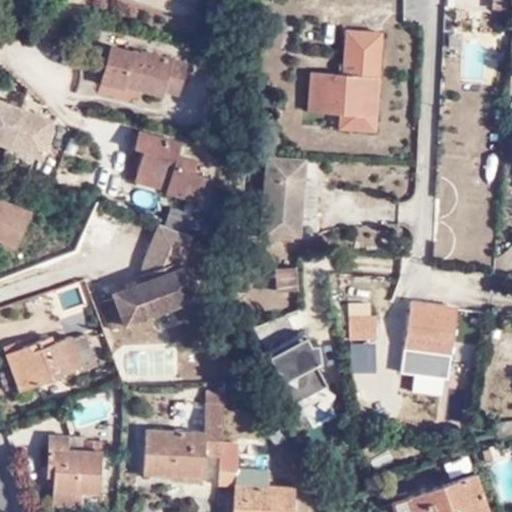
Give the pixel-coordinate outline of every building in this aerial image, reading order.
[(345,59),(379,61),(382,30),(347,27),(345,59)] [(499,79),(498,31),(466,31),(466,80),(499,79)] [(186,62),(139,49),(138,53),(109,45),(99,81),(121,88),(123,84),(160,94),(161,89),(177,93),(186,62)] [(374,114),(379,61),(345,59),(343,71),(310,70),(308,107),(339,109),(374,114)] [(0,140),(7,143),(20,106),(0,98),(0,140)] [(50,126),(49,116),(20,106),(7,143),(40,155),(50,126)] [(374,114),(339,109),(338,124),(373,126),(374,114)] [(180,140),(138,129),(133,147),(142,150),(135,172),(168,180),(165,192),(196,200),(203,174),(192,171),(195,158),(177,154),(180,140)] [(266,152),(264,173),(301,176),(302,154),(266,152)] [(297,231),(298,215),(300,193),(301,176),(264,173),(261,234),(280,235),(281,230),(297,231)] [(300,193),(298,215),(313,216),(314,194),(300,193)] [(30,209),(0,196),(0,236),(15,242),(30,209)] [(190,237),(154,223),(135,267),(139,274),(149,270),(152,278),(143,282),(111,294),(111,296),(99,301),(110,328),(196,294),(182,257),(190,237)] [(296,263),(272,265),(274,289),(297,287),(296,263)] [(149,270),(139,274),(143,282),(152,278),(149,270)] [(457,306),(410,300),(404,344),(451,351),(453,328),(474,330),(476,320),(455,317),(457,306)] [(377,312),(350,310),(348,333),(376,334),(377,312)] [(44,337),(41,332),(20,339),(17,333),(2,339),(21,388),(83,366),(83,364),(98,358),(86,324),(51,334),(44,337)] [(302,328),(266,348),(288,388),(299,382),(295,373),(320,359),(302,328)] [(295,373),(299,382),(325,368),(320,359),(295,373)] [(203,451),(220,452),(222,403),(207,403),(205,430),(144,427),(143,471),(202,475),(203,451)] [(511,417),(492,420),(494,436),(511,433),(511,417)] [(55,464),(55,472),(52,501),(80,502),(81,490),(97,491),(101,448),(67,445),(69,432),(50,430),(48,463),(55,464)] [(220,452),(218,480),(232,481),(233,467),(234,452),(220,452)] [(47,471),(55,472),(55,464),(48,463),(47,471)] [(233,467),(232,481),(266,484),(268,470),(233,467)] [(480,511),(486,510),(471,469),(392,499),(391,496),(377,501),(379,505),(375,506),(377,511),(480,511)] [(266,484),(232,481),(229,511),(291,511),(293,486),(266,484)]
